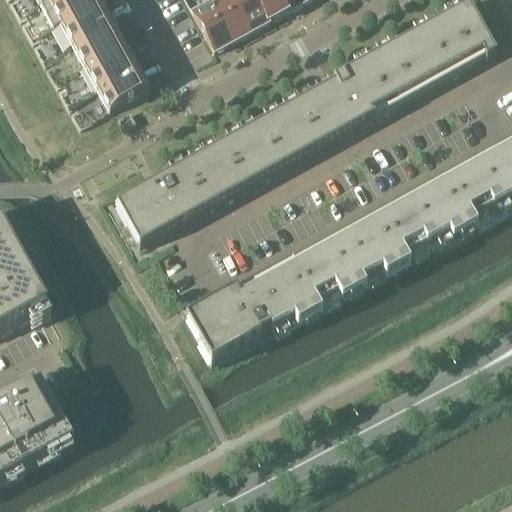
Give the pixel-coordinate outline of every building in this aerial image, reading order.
[(59,0),(40,10),(46,21),(45,21),(52,33),(98,7),(94,0),(59,0)] [(43,0),(46,6),(40,9),(40,10),(59,0),(43,0)] [(228,0),(213,0),(207,4),(232,48),(250,39),(228,0)] [(228,0),(250,39),(268,29),(251,0),(228,0)] [(274,0),(251,0),(268,29),(285,19),(274,0)] [(274,0),(285,19),(303,9),(297,0),(274,0)] [(297,0),(303,9),(319,0),(297,0)] [(210,10),(192,20),(213,59),(232,48),(207,4),(210,10)] [(99,9),(98,7),(52,33),(52,34),(60,30),(66,39),(65,40),(71,51),(111,30),(103,17),(104,17),(100,9),(99,9)] [(331,91),(333,94),(356,136),(374,126),(371,122),(489,57),(492,64),(486,67),(485,66),(484,67),(485,69),(495,64),(468,15),(331,91)] [(112,32),(111,30),(71,51),(72,52),(78,61),(77,62),(84,74),(123,52),(116,39),(112,32)] [(123,52),(84,74),(85,74),(90,84),(89,84),(96,96),(135,74),(128,61),(124,54),(123,52)] [(136,76),(135,74),(96,96),(96,97),(97,96),(102,106),(109,119),(148,97),(140,84),(141,83),(137,76),(136,76)] [(189,227),(189,228),(341,144),(356,136),(333,94),(166,186),(166,185),(144,198),(124,209),(115,214),(139,256),(147,251),(169,239),(181,233),(181,232),(189,227)] [(129,118),(118,125),(124,136),(136,130),(129,118)] [(511,158),(403,219),(238,310),(234,302),(184,329),(210,376),(217,372),(511,209),(511,158)] [(0,341),(1,340),(45,316),(0,233),(0,341)] [(0,488),(72,449),(39,390),(0,411),(0,488)]
